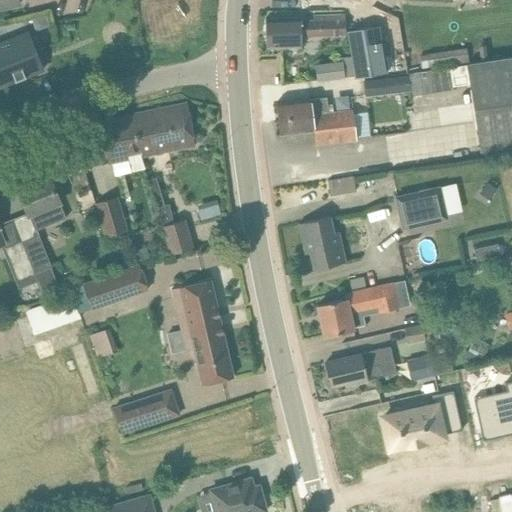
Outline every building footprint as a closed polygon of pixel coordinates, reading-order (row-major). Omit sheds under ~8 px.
[(0,0),(0,9),(19,5),(18,0),(0,0)] [(49,27),(46,15),(30,18),(36,32),(49,27)] [(301,37),(345,35),(344,15),(316,16),(316,21),(301,22),(301,17),(265,18),(266,49),(301,48),(301,37)] [(378,30),(347,35),(354,83),(365,81),(384,78),(378,30)] [(0,86),(3,86),(2,85),(14,81),(16,81),(16,80),(24,77),(24,78),(26,77),(26,76),(43,70),(28,32),(0,43),(0,86)] [(511,57),(467,64),(480,152),(511,146),(511,57)] [(315,65),(317,81),(344,77),(342,62),(315,65)] [(447,67),(431,70),(435,92),(451,90),(450,86),(447,67)] [(384,78),(365,81),(367,97),(411,92),(409,73),(384,78)] [(356,138),(355,132),(353,111),(328,114),(326,98),(276,103),(280,135),(314,131),(315,143),(356,138)] [(184,105),(134,115),(142,157),(173,151),(193,146),(192,145),(184,105)] [(134,115),(100,123),(104,142),(108,164),(129,160),(142,157),(134,115)] [(49,176),(17,189),(34,231),(66,218),(49,176)] [(154,198),(153,199),(170,255),(194,248),(185,220),(175,223),(169,204),(165,205),(162,196),(157,178),(149,180),(154,198)] [(487,184),(479,195),(490,202),(497,191),(487,184)] [(447,218),(440,187),(396,197),(402,228),(447,218)] [(95,204),(105,237),(128,230),(118,197),(95,204)] [(330,217),(318,219),(299,224),(303,242),(307,241),(314,270),(345,262),(338,232),(333,233),(330,217)] [(38,234),(22,240),(36,277),(38,282),(41,292),(44,299),(61,293),(50,267),(51,267),(38,234)] [(36,277),(22,240),(2,248),(18,289),(38,282),(36,277)] [(498,246),(474,251),(477,263),(501,258),(498,246)] [(511,262),(510,257),(498,260),(500,268),(511,265),(511,262)] [(138,263),(81,283),(91,310),(148,290),(138,263)] [(170,289),(182,338),(221,329),(210,280),(170,289)] [(405,281),(364,290),(344,294),(345,299),(317,305),(324,337),(353,330),(353,329),(365,326),(363,316),(410,306),(405,281)] [(41,292),(23,299),(25,306),(44,299),(41,292)] [(91,332),(98,355),(118,350),(111,326),(91,332)] [(221,329),(182,338),(185,353),(183,353),(184,357),(194,355),(201,385),(233,378),(221,329)] [(390,346),(345,357),(326,362),(332,387),(345,384),(346,387),(366,382),(366,381),(397,373),(390,346)] [(434,376),(429,354),(407,359),(412,381),(434,376)] [(489,412),(479,414),(484,437),(494,435),(494,434),(511,429),(511,378),(504,380),(507,393),(486,398),(489,412)] [(171,388),(114,407),(122,433),(180,415),(171,388)] [(434,406),(383,417),(390,448),(443,436),(442,434),(438,415),(458,410),(453,392),(432,396),(434,406)] [(210,490),(216,511),(264,511),(266,511),(259,486),(253,487),(250,478),(210,490)] [(106,505),(107,511),(155,511),(150,493),(106,505)] [(418,511),(420,511),(418,501),(392,507),(393,511),(418,511)]
